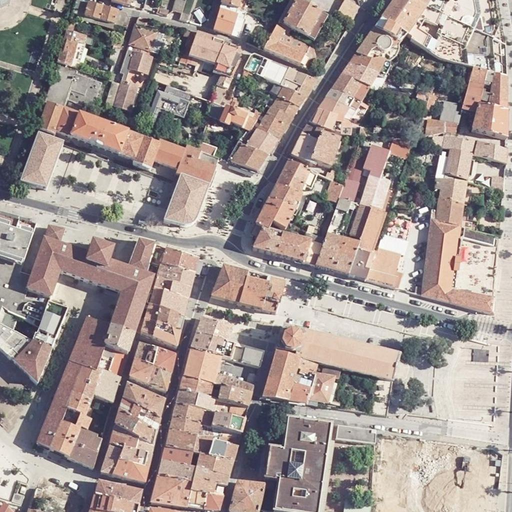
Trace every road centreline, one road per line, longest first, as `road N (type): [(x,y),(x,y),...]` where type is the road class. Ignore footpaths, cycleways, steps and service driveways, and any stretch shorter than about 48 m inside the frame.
road 1 (residential): [(256,405),(511,440)]
road 2 (tertiary): [(225,246),(181,243),(0,195)]
road 3 (residential): [(511,330),(295,278)]
road 4 (tertiary): [(225,246),(323,82)]
road 5 (residential): [(206,32),(323,82)]
road 6 (residential): [(209,313),(275,332),(295,278)]
